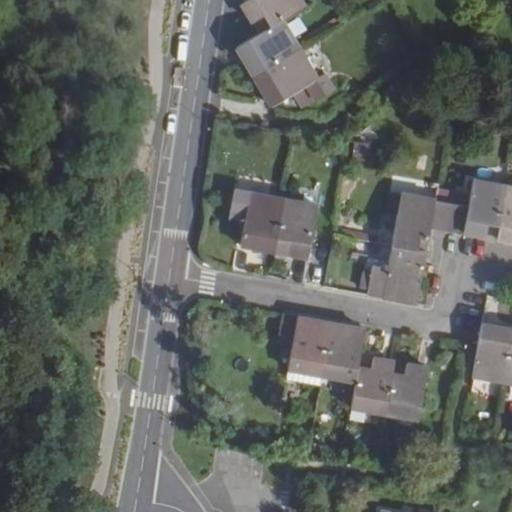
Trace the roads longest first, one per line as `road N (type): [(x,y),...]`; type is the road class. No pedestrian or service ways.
road 1 (residential): [(511,261),(463,264),(454,271),(447,313),(427,325),(169,279)]
road 2 (tertiary): [(169,279),(209,0)]
road 3 (tertiary): [(136,501),(169,279)]
